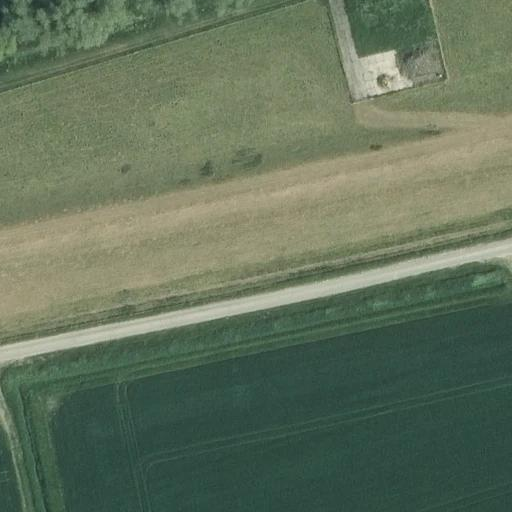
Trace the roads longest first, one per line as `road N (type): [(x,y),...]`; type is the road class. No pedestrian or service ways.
road 1 (tertiary): [(0,355),(511,245)]
road 2 (track): [(333,0),(359,112),(511,124)]
